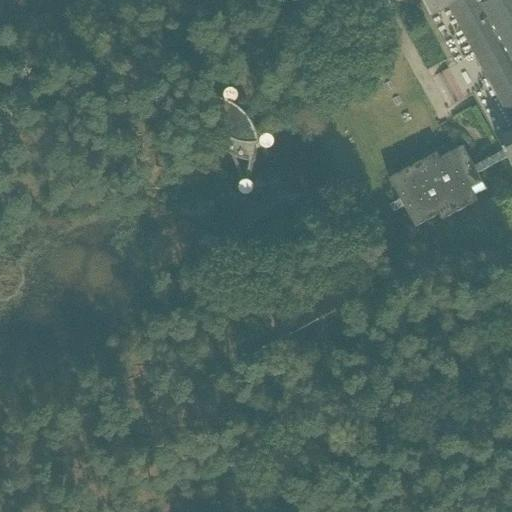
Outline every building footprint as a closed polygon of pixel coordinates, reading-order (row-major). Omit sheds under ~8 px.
[(511,0),(420,0),(429,17),(448,7),(511,123),(511,132),(496,140),(511,168),(511,0)] [(223,97),(223,98),(223,99),(223,100),(224,101),(225,102),(226,103),(227,104),(228,104),(229,105),(230,105),(231,105),(232,104),(233,104),(234,104),(235,103),(236,103),(236,102),(236,101),(237,101),(237,100),(237,99),(238,99),(238,98),(238,97),(238,96),(237,95),(237,94),(237,93),(236,93),(236,92),(235,92),(234,91),(233,90),(232,90),(231,90),(230,90),(229,90),(228,90),(227,91),(226,91),(226,92),(225,92),(225,93),(224,93),(224,94),(223,95),(223,96),(223,97)] [(213,103),(212,105),(213,108),(213,111),(213,113),(214,116),(215,119),(215,122),(216,123),(217,125),(218,128),(220,131),(222,133),(225,135),(227,137),(230,139),(233,141),(236,142),(239,143),(242,143),(245,144),(248,144),(251,143),(255,143),(256,142),(255,138),(254,134),(252,130),(250,127),(248,123),(246,120),(244,118),(244,117),(241,114),(239,112),(238,111),(235,108),(231,106),(230,105),(228,105),(226,104),(224,104),(221,103),(219,103),(217,103),(215,103),(213,103)] [(260,142),(260,143),(260,144),(260,145),(260,146),(261,147),(262,148),(263,149),(264,149),(264,150),(265,150),(266,150),(267,150),(268,150),(269,150),(270,150),(270,149),(271,149),(272,148),(273,147),(273,146),(274,145),(274,144),(274,143),(274,142),(274,141),(274,140),(274,139),(273,139),(273,138),(272,138),(272,137),(271,137),(270,136),(269,136),(268,135),(267,135),(266,135),(265,136),(264,136),(263,136),(262,137),(261,138),(261,139),(260,139),(260,140),(260,141),(260,142)] [(485,191),(486,191),(463,147),(439,159),(436,154),(389,180),(415,228),(438,216),(441,221),(477,202),(474,196),(485,190),(485,191)] [(238,190),(238,191),(238,192),(238,193),(238,194),(239,194),(239,195),(240,195),(240,196),(241,196),(242,197),(243,197),(244,197),(245,198),(246,198),(247,197),(248,197),(249,196),(250,196),(251,195),(251,194),(252,194),(252,193),(252,192),(252,191),(252,190),(252,189),(252,188),(252,187),(251,186),(250,185),(249,184),(248,184),(248,183),(247,183),(246,183),(245,183),(244,183),(243,183),(242,183),(242,184),(241,184),(240,184),(240,185),(239,186),(238,187),(238,188),(238,189),(238,190)]
